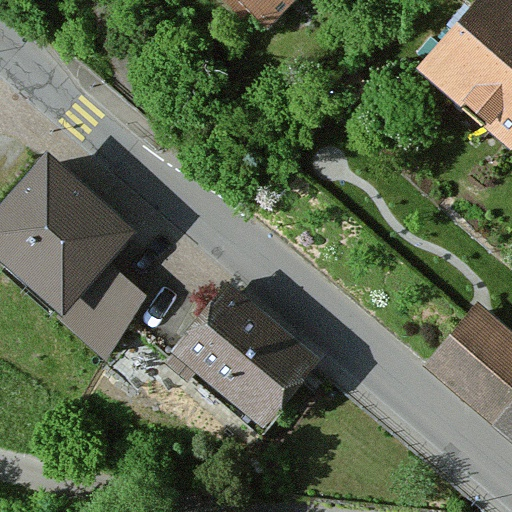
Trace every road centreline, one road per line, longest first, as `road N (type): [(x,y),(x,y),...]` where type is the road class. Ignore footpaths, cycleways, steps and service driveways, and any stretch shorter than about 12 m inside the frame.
road 1 (secondary): [(511,469),(0,46)]
road 2 (residential): [(0,467),(143,502),(242,511)]
